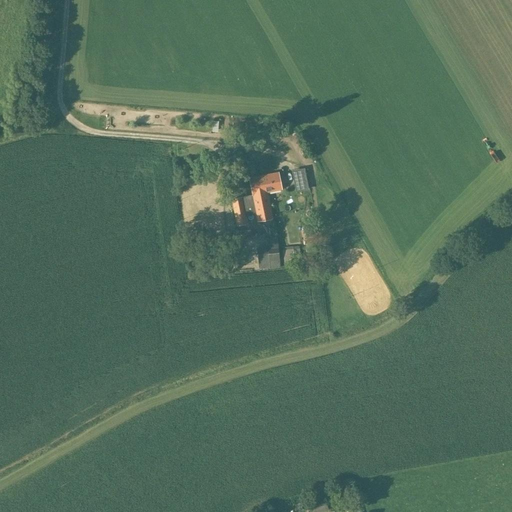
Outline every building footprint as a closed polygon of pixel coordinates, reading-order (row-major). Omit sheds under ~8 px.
[(303,167),(290,170),(294,192),(307,189),(303,167)] [(279,173),(249,179),(253,196),(254,199),(268,196),(267,192),(282,189),(279,173)] [(242,199),(233,200),(238,225),(247,223),(244,208),(255,205),(258,221),(272,218),(269,203),(268,196),(254,199),(253,196),(242,198),(242,199)] [(278,246),(257,249),(260,270),(281,268),(278,246)] [(293,246),(283,247),(284,263),(295,262),(293,246)] [(323,499),(310,505),(313,511),(323,511),(328,510),(323,499)]
